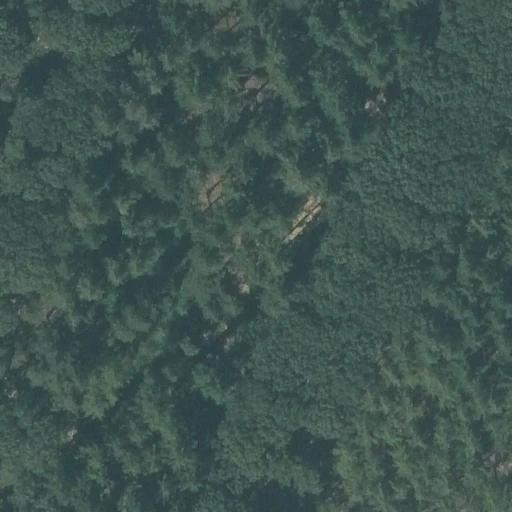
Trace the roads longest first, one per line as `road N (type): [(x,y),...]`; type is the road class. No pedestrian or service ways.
road 1 (track): [(475,0),(221,511)]
road 2 (track): [(0,439),(10,236),(81,0)]
